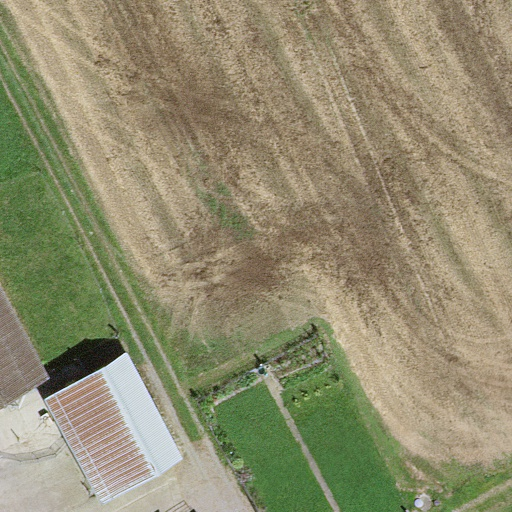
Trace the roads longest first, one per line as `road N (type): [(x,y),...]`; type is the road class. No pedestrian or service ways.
road 1 (track): [(130,295),(0,36)]
road 2 (track): [(130,295),(239,511)]
